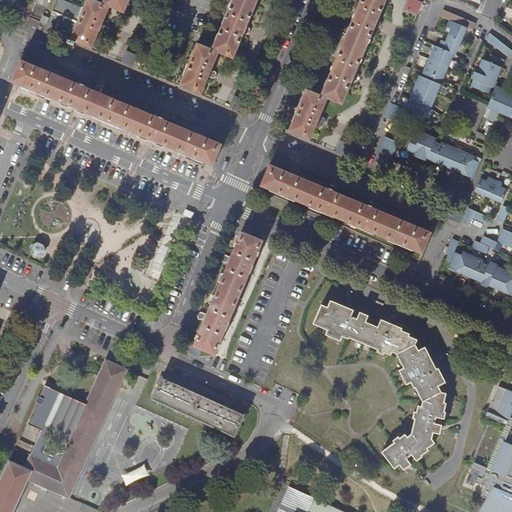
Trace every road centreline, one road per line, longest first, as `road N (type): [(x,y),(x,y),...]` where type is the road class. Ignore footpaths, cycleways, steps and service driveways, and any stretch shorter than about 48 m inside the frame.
road 1 (residential): [(511,329),(228,205)]
road 2 (unknown): [(387,274),(368,298),(316,281),(301,311),(301,334),(348,412)]
road 3 (residential): [(315,0),(228,205)]
road 4 (residential): [(228,205),(166,349)]
road 5 (residential): [(0,419),(56,301)]
road 6 (residential): [(56,301),(166,349)]
